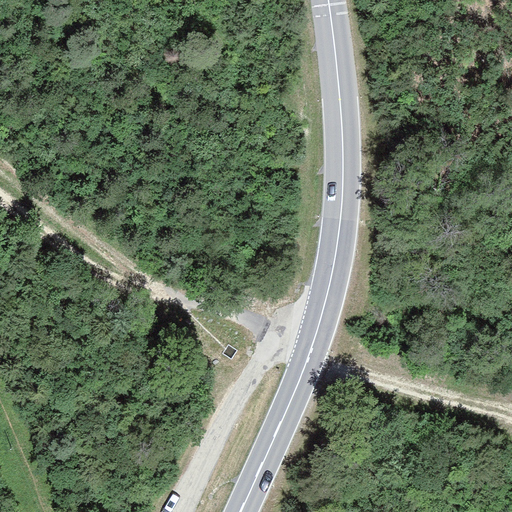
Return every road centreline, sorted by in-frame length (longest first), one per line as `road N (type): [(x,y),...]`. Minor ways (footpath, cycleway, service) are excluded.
road 1 (track): [(0,173),(179,301),(373,377),(511,415)]
road 2 (secondary): [(243,511),(311,350),(336,256),(341,109),(328,0)]
